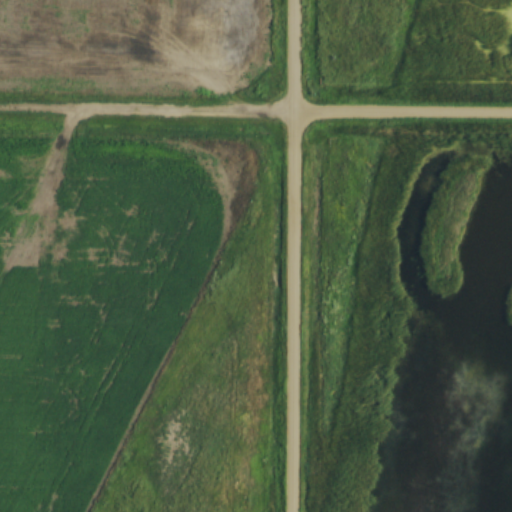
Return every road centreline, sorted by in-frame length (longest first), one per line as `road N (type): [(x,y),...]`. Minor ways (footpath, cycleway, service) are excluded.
road 1 (track): [(511,106),(0,100)]
road 2 (residential): [(292,511),(294,0)]
